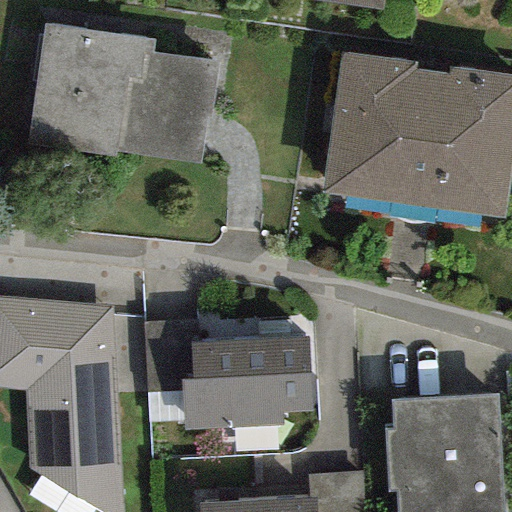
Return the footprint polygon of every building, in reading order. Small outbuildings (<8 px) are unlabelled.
[(148,38),(44,25),(29,140),(202,161),(214,65),(146,57),(148,38)] [(511,152),(511,73),(342,50),(322,195),(503,219),(511,152)] [(118,511),(111,305),(0,295),(0,385),(25,391),(25,472),(97,511),(118,511)] [(316,407),(312,332),(191,338),(190,317),(136,320),(139,387),(179,385),(181,428),(277,423),(276,409),(316,407)] [(498,511),(495,398),(391,401),(391,428),(377,428),(378,489),(399,489),(399,511),(498,511)] [(362,511),(360,472),(306,475),(308,503),(308,511),(362,511)] [(308,511),(308,503),(201,505),(200,511),(308,511)]
